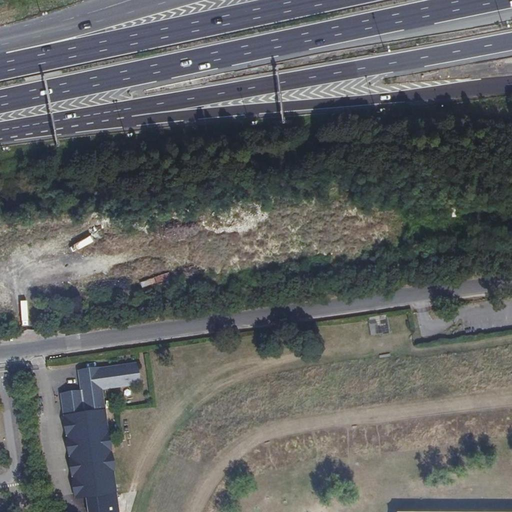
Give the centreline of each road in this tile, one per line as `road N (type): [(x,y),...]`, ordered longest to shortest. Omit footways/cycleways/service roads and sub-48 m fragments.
road 1 (unclassified): [(0,352),(511,281)]
road 2 (motorway): [(0,101),(485,0)]
road 3 (motorway): [(150,106),(511,41)]
road 4 (motorway): [(150,106),(184,116),(511,85)]
road 5 (motorway): [(321,0),(7,66)]
road 6 (motorway): [(167,0),(31,38),(7,66)]
road 7 (motorway): [(0,131),(150,106)]
